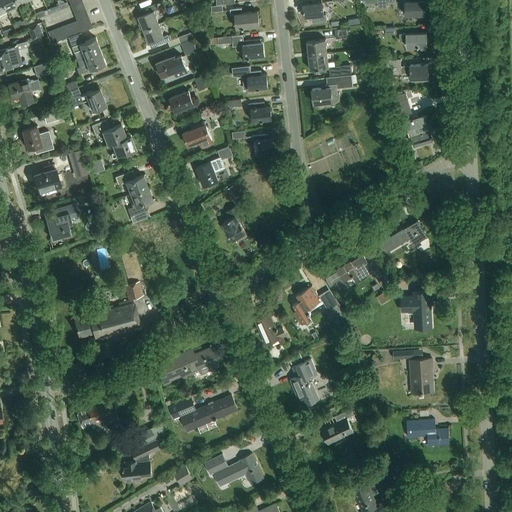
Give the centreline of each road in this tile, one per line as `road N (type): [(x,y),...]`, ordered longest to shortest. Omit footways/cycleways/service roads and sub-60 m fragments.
road 1 (unclassified): [(491,511),(471,151)]
road 2 (secondary): [(60,511),(33,310),(0,186)]
road 3 (unclassified): [(211,306),(96,0)]
road 4 (unclassified): [(317,242),(290,176),(271,0)]
road 5 (unclassified): [(305,511),(211,306)]
road 6 (unclassified): [(317,242),(471,151)]
road 7 (unclassified): [(66,392),(211,306)]
road 8 (unclassified): [(471,151),(463,0)]
road 9 (unclassified): [(211,306),(317,242)]
